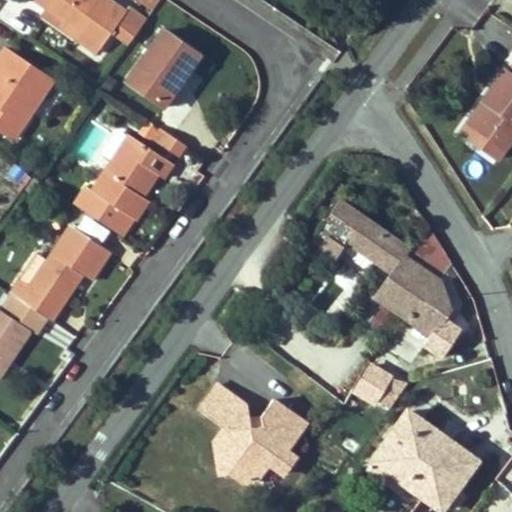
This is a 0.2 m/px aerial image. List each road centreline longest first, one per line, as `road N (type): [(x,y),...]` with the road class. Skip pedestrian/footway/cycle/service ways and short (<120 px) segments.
road 1 (residential): [(0,477),(304,53),(220,0)]
road 2 (tertiary): [(52,511),(356,92)]
road 3 (residential): [(511,350),(492,285),(399,135),(356,92)]
